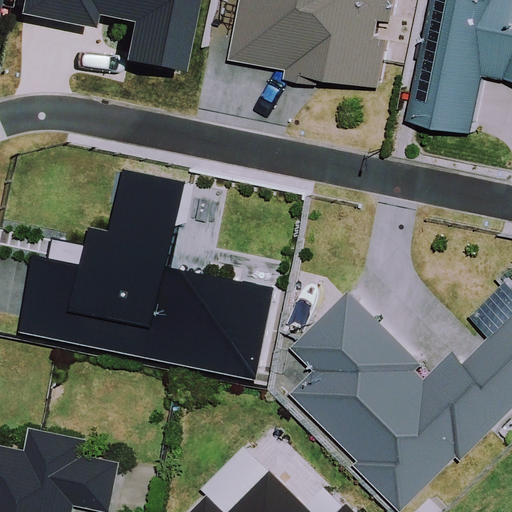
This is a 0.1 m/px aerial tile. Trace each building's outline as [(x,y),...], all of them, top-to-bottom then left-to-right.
[(190,0),(26,0),(25,8),(90,22),(92,10),(132,18),(123,59),(176,70),(190,0)] [(249,0),(238,61),(383,87),(398,0),(249,0)] [(511,0),(439,0),(415,121),(417,121),(478,134),(490,75),(511,79),(511,0)] [(198,183),(135,171),(123,231),(101,227),(98,247),(66,241),(62,263),(46,260),(32,337),(268,380),(286,283),(183,264),(198,183)] [(435,380),(356,297),(300,351),(322,375),(302,395),(409,509),(511,411),(511,328),(471,367),(460,356),(435,380)] [(39,438),(36,453),(0,444),(0,511),(76,511),(79,501),(115,509),(126,457),(39,438)] [(349,511),(316,511),(282,476),(244,511),(226,511),(215,500),(203,511),(367,511),(359,503),(349,511)]
